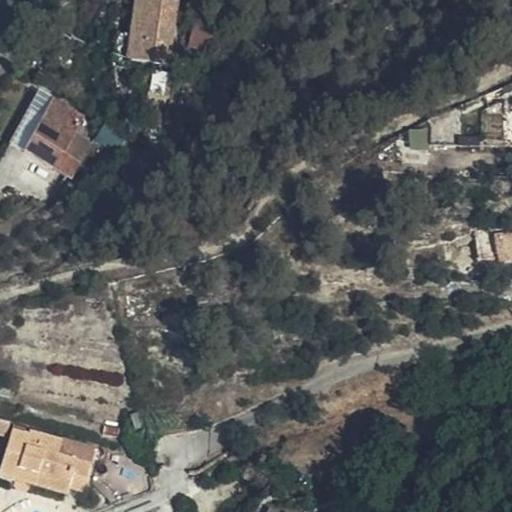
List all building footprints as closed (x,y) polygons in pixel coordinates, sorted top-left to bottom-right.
[(113,53),(112,81),(151,84),(156,20),(117,18),(113,53)] [(204,44),(183,39),(176,67),(197,71),(204,44)] [(97,80),(112,81),(113,53),(98,52),(97,80)] [(68,137),(37,121),(9,175),(37,191),(68,137)] [(501,242),(484,242),(484,262),(501,261),(501,242)] [(177,430),(214,423),(211,411),(199,413),(198,410),(175,418),(177,430)] [(17,417),(2,415),(1,429),(15,430),(17,417)] [(64,451),(68,433),(39,428),(37,431),(19,426),(9,472),(24,476),(29,462),(45,464),(45,470),(78,477),(76,485),(91,488),(100,458),(64,451)] [(105,441),(68,433),(64,451),(100,458),(105,441)] [(29,462),(24,476),(75,489),(76,485),(78,477),(45,470),(45,464),(29,462)]
